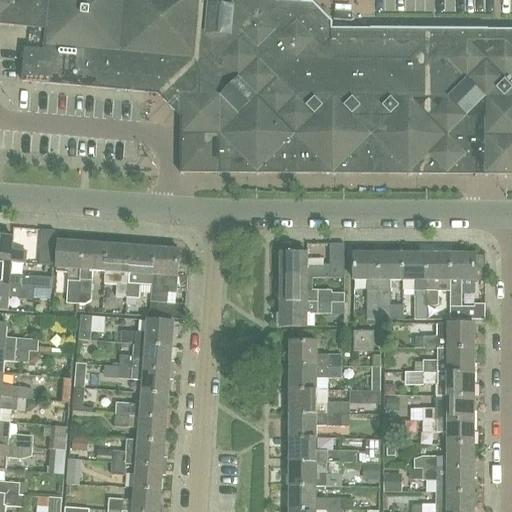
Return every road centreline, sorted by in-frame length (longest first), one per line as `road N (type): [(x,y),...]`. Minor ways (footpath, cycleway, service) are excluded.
road 1 (residential): [(511,219),(216,217)]
road 2 (residential): [(197,511),(216,217)]
road 3 (unclassified): [(509,511),(511,262)]
road 4 (unclassified): [(168,214),(0,195)]
